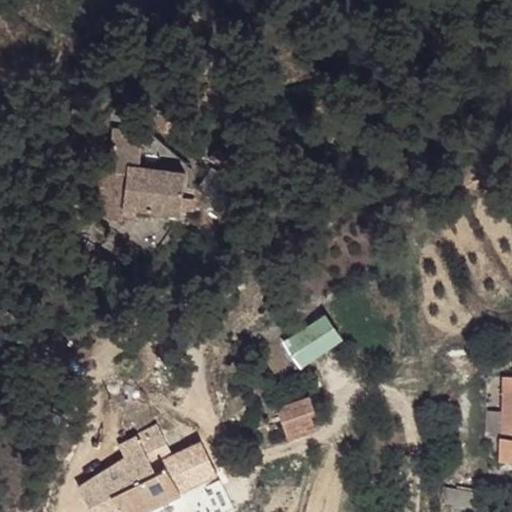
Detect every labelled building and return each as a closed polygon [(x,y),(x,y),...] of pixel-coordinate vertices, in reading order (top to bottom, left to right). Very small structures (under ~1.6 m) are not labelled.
[(151,97),(120,97),(119,136),(102,137),(99,193),(135,192),(136,173),(194,174),(194,131),(150,131),(151,97)] [(323,307),(279,338),(297,363),(341,332),(323,307)] [(511,387),(501,387),(493,455),(511,460),(511,387)] [(284,437),(317,427),(307,399),(274,407),(284,437)] [(152,470),(134,434),(116,441),(126,458),(103,467),(110,483),(88,493),(96,511),(136,511),(165,498),(152,470)] [(197,451),(152,470),(165,498),(211,475),(197,451)]
